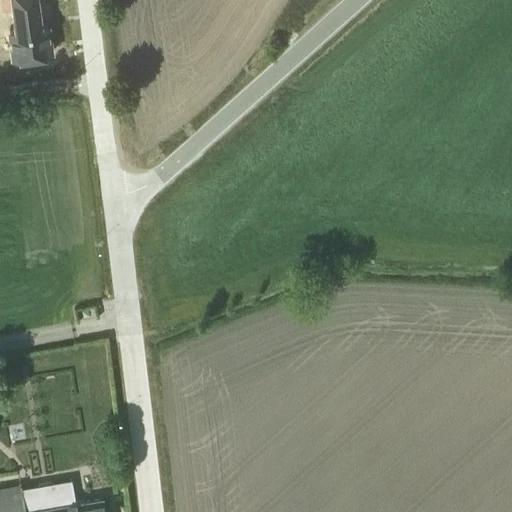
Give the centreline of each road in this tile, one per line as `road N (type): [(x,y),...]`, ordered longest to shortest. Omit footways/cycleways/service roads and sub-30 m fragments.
road 1 (unclassified): [(360,0),(151,188),(112,209)]
road 2 (unclassified): [(147,511),(112,209)]
road 3 (unclassified): [(112,209),(86,0)]
